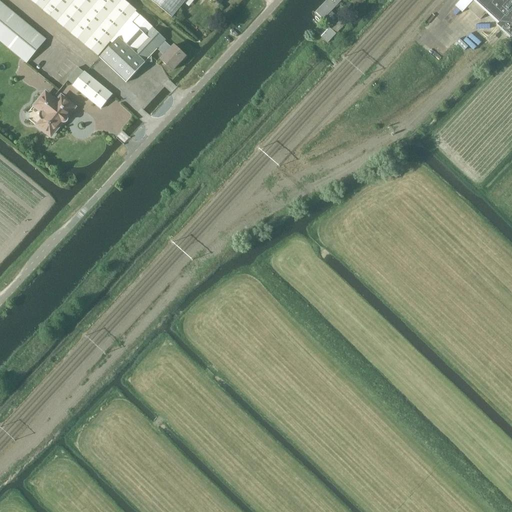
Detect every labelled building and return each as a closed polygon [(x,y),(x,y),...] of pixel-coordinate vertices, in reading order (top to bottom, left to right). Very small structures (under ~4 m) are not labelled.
[(157,49),(165,41),(166,40),(140,15),(136,12),(137,10),(124,0),(29,0),(99,57),(126,83),(145,63),(152,62),(151,56),(157,49)] [(150,0),(172,18),(186,0),(150,0)] [(511,0),(471,0),(472,1),(466,7),(479,20),(485,13),(498,24),(496,27),(502,33),(508,38),(511,33),(511,0)] [(0,41),(25,62),(26,63),(46,40),(0,1),(0,41)] [(332,1),(318,15),(323,20),(337,6),(332,1)] [(321,37),(328,43),(336,34),(329,28),(321,37)] [(171,47),(165,41),(157,49),(163,55),(159,59),(172,71),(186,56),(173,44),(171,47)] [(73,87),(101,109),(112,95),(85,72),(84,73),(78,68),(68,81),(74,86),(73,87)] [(45,90),(32,106),(40,112),(40,113),(39,113),(39,114),(38,114),(38,115),(38,116),(38,117),(38,118),(39,118),(39,119),(41,120),(37,124),(41,128),(51,136),(62,122),(63,122),(63,123),(64,123),(65,123),(66,122),(67,122),(67,121),(67,120),(67,119),(72,112),(77,107),(61,94),(56,99),(45,90)]
